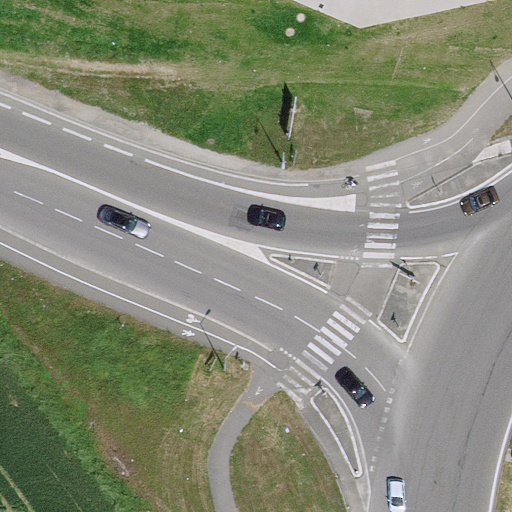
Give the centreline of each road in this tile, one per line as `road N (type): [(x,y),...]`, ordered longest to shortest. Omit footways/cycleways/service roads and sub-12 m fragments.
road 1 (tertiary): [(140,209),(334,338),(401,400),(436,447)]
road 2 (tertiary): [(511,216),(379,234),(140,209)]
road 3 (primary): [(511,278),(458,379),(436,447)]
road 4 (tertiary): [(140,209),(0,152)]
